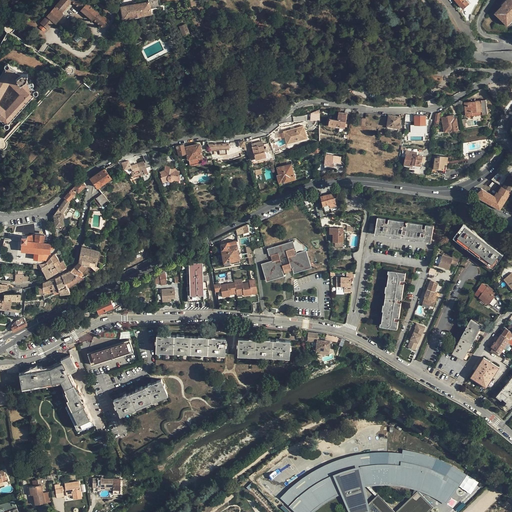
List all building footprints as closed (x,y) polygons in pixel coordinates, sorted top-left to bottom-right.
[(40,27),(45,31),(48,28),(49,29),(55,22),(57,24),(64,15),(63,14),(73,2),(104,29),(110,21),(106,17),(108,15),(102,10),(100,13),(84,0),(61,0),(42,23),(43,24),(40,27)] [(466,0),(455,0),(463,8),(469,3),(466,0)] [(511,0),(504,0),(502,4),(503,5),(495,13),(508,26),(511,21),(511,0)] [(122,7),(124,19),(147,15),(144,3),(122,7)] [(9,32),(0,47),(0,137),(2,140),(1,140),(0,140),(0,147),(0,148),(2,149),(4,149),(6,148),(7,147),(8,145),(8,143),(7,142),(6,141),(67,74),(69,75),(71,75),(73,75),(74,74),(75,73),(76,71),(76,69),(75,68),(74,66),(72,65),(71,65),(69,65),(68,66),(67,67),(66,68),(65,70),(12,32),(13,31),(14,31),(15,30),(15,29),(15,27),(15,25),(14,24),(13,23),(11,23),(10,23),(9,23),(8,24),(7,25),(6,26),(6,28),(7,30),(7,31),(9,32)] [(179,26),(182,36),(189,34),(186,24),(179,26)] [(465,103),(467,117),(488,114),(486,101),(465,103)] [(310,112),(310,121),(320,121),(320,112),(310,112)] [(330,119),(329,125),(345,128),(347,114),(339,113),(338,121),(330,119)] [(415,115),(415,126),(427,126),(426,115),(415,115)] [(389,116),(387,127),(388,127),(388,129),(398,131),(399,128),(400,129),(401,127),(402,125),(400,123),(399,123),(400,117),(389,116)] [(443,118),(446,133),(460,130),(457,118),(455,119),(455,116),(443,118)] [(284,132),(287,144),(308,139),(304,127),(284,132)] [(209,144),(211,151),(220,150),(221,154),(227,154),(228,149),(230,149),(244,147),(245,150),(247,150),(245,141),(239,142),(230,144),(217,144),(209,144)] [(176,147),(180,156),(187,154),(185,145),(176,147)] [(200,145),(187,148),(191,165),(204,162),(200,145)] [(253,147),(257,160),(267,157),(264,145),(259,147),(259,145),(253,147)] [(319,147),(309,150),(310,155),(321,152),(319,147)] [(327,155),(325,169),(328,169),(329,167),(330,167),(331,166),(340,167),(342,158),(341,158),(341,156),(331,154),(330,156),(327,155)] [(407,155),(405,165),(413,166),(413,168),(421,169),(422,166),(421,166),(423,157),(415,155),(414,157),(407,155)] [(433,169),(432,173),(447,175),(448,165),(447,165),(448,158),(436,156),(435,169),(433,169)] [(123,164),(125,170),(132,168),(131,167),(129,161),(123,164)] [(145,162),(131,167),(132,168),(133,172),(135,172),(137,177),(141,175),(142,177),(149,175),(145,162)] [(278,176),(280,182),(295,179),(292,165),(278,168),(280,175),(278,176)] [(161,178),(163,183),(169,180),(170,181),(172,181),(173,181),(174,180),(180,181),(181,176),(180,176),(180,172),(174,171),(174,170),(171,169),(171,167),(166,167),(165,171),(161,173),(162,178),(161,178)] [(306,170),(308,177),(314,175),(312,168),(306,170)] [(92,179),(99,188),(112,178),(105,169),(92,179)] [(479,192),(477,197),(492,205),(494,202),(496,203),(494,205),(501,209),(511,190),(511,176),(510,177),(501,172),(492,180),(503,186),(497,197),(488,192),(486,196),(479,192)] [(54,214),(56,226),(61,230),(65,226),(62,214),(70,205),(69,205),(71,202),(70,201),(76,194),(74,191),(76,190),(79,193),(87,187),(82,181),(72,191),(65,198),(67,199),(54,214)] [(322,197),(324,206),(330,204),(331,207),(337,205),(336,203),(340,202),(338,193),(322,197)] [(97,198),(94,200),(100,206),(108,200),(103,194),(98,199),(97,198)] [(506,203),(502,209),(511,215),(511,214),(511,211),(506,208),(507,203),(506,203)] [(316,206),(318,215),(320,215),(323,228),(330,226),(330,234),(334,234),(334,242),(336,242),(336,248),(344,248),(344,227),(336,226),(336,225),(332,226),(330,218),(325,219),(322,205),(316,206)] [(278,217),(281,224),(284,226),(287,225),(287,223),(290,221),(290,219),(298,216),(296,208),(287,211),(286,206),(282,207),(283,212),(279,214),(280,216),(278,217)] [(379,218),(377,232),(380,232),(379,234),(429,242),(429,240),(433,240),(435,226),(427,225),(426,229),(423,229),(424,225),(408,222),(408,227),(404,226),(405,222),(390,220),(390,224),(386,223),(387,219),(379,218)] [(463,226),(451,243),(492,273),(504,256),(463,226)] [(23,237),(22,252),(35,253),(35,260),(43,260),(43,259),(47,261),(50,254),(51,254),(52,250),(55,249),(56,246),(56,245),(45,243),(45,240),(46,240),(46,236),(37,235),(29,237),(23,237)] [(221,245),(226,265),(241,262),(237,241),(221,245)] [(262,264),(267,282),(285,277),(283,271),(287,270),(292,268),(294,274),(312,268),(307,251),(297,254),(293,242),(268,250),(271,261),(262,264)] [(44,287),(34,288),(35,295),(35,298),(41,297),(41,295),(44,295),(54,292),(55,295),(61,293),(72,292),(69,287),(84,278),(80,276),(82,272),(83,272),(89,266),(90,266),(91,261),(98,262),(100,251),(83,247),(80,263),(71,272),(56,279),(43,284),(44,287)] [(34,264),(34,268),(41,269),(41,271),(43,271),(44,271),(47,278),(67,267),(63,260),(61,262),(56,254),(47,263),(45,264),(43,264),(40,265),(34,264)] [(442,254),(441,257),(441,258),(440,259),(438,258),(437,258),(435,265),(450,270),(453,262),(459,264),(459,263),(460,263),(461,260),(442,254)] [(187,264),(189,302),(210,301),(211,296),(207,282),(204,282),(203,277),(208,277),(208,273),(204,273),(203,264),(187,264)] [(390,274),(383,323),(385,324),(385,327),(398,329),(399,321),(396,321),(396,318),(400,318),(402,304),(398,303),(399,299),(403,300),(405,285),(401,284),(402,281),(405,281),(406,273),(393,272),(393,274),(390,274)] [(337,278),(337,294),(342,294),(342,293),(351,293),(351,278),(355,278),(355,273),(347,273),(347,278),(337,278)] [(11,274),(10,279),(16,280),(15,283),(23,283),(24,275),(16,275),(11,274)] [(31,274),(31,283),(40,281),(38,274),(31,274)] [(214,286),(216,293),(222,292),(223,298),(231,297),(231,296),(241,294),(241,296),(245,296),(252,295),(254,304),(260,303),(256,280),(221,286),(221,284),(214,286)] [(431,282),(422,304),(434,309),(438,299),(435,298),(436,295),(435,294),(438,285),(431,282)] [(475,295),(490,306),(496,298),(494,297),(497,293),(488,287),(488,288),(483,285),(475,295)] [(163,290),(163,302),(172,302),(172,299),(176,299),(175,290),(163,290)] [(0,298),(0,309),(11,310),(21,311),(21,309),(11,308),(13,301),(21,301),(22,295),(6,295),(5,300),(3,300),(3,299),(0,298)] [(96,307),(100,315),(103,314),(106,312),(107,314),(113,311),(115,310),(111,300),(96,307)] [(12,328),(14,331),(28,325),(24,318),(16,322),(14,324),(12,328)] [(472,320),(454,353),(465,360),(468,353),(480,332),(483,326),(472,320)] [(409,347),(416,350),(419,343),(426,327),(418,324),(416,328),(417,328),(412,340),(409,347)] [(511,333),(511,334),(506,330),(500,338),(499,338),(493,348),(494,349),(492,352),(498,356),(500,353),(501,354),(511,338),(511,340),(511,341),(511,333)] [(309,333),(308,341),(313,342),(313,346),(314,347),(317,347),(317,354),(329,355),(331,342),(318,340),(319,334),(309,333)] [(226,338),(157,335),(157,351),(161,351),(161,352),(169,352),(170,351),(178,352),(178,353),(187,353),(187,352),(195,352),(195,353),(204,354),(204,353),(212,353),(212,354),(222,354),(222,353),(225,354),(226,338)] [(239,339),(238,354),(242,354),(242,355),(251,356),(251,355),(260,355),(260,356),(269,356),(269,355),(277,356),(277,357),(286,357),(286,356),(290,356),(291,341),(239,339)] [(130,340),(89,353),(92,365),(134,352),(130,340)] [(21,373),(23,388),(63,381),(64,382),(63,383),(67,392),(66,392),(69,399),(67,399),(81,428),(87,425),(94,437),(100,434),(85,402),(86,401),(79,386),(77,387),(70,373),(78,369),(71,355),(66,357),(62,359),(63,362),(50,368),(47,369),(43,369),(43,367),(37,367),(32,368),(24,371),(24,373),(23,373),(21,373)] [(485,358),(473,377),(488,387),(500,368),(485,358)] [(511,379),(497,396),(502,401),(504,399),(508,403),(507,404),(511,408),(511,407),(511,379)] [(162,380),(114,400),(120,414),(124,413),(124,414),(132,410),(132,409),(140,406),(140,407),(149,403),(148,402),(155,399),(156,400),(165,396),(164,395),(168,394),(162,380)] [(402,453),(404,453),(404,452),(414,454),(424,456),(423,458),(430,460),(431,458),(436,460),(443,464),(449,466),(448,468),(454,471),(455,470),(460,472),(464,475),(448,498),(441,494),(443,491),(438,489),(437,491),(432,489),(427,487),(422,484),(420,489),(419,491),(433,497),(446,505),(467,474),(454,466),(441,460),(424,454),(413,451),(402,449),(402,453)] [(350,511),(335,475),(341,473),(351,470),(358,468),(366,505),(368,504),(364,487),(366,487),(376,496),(378,494),(370,486),(386,485),(400,486),(414,490),(415,487),(408,486),(400,484),(400,482),(395,481),(395,484),(386,483),(379,483),(379,481),(374,481),(374,483),(366,484),(361,456),(371,454),(371,457),(378,456),(377,454),(387,454),(397,455),(397,457),(403,458),(404,453),(402,453),(388,452),(377,451),(360,453),(344,457),(336,460),(326,464),(327,466),(339,493),(341,495),(341,494),(348,511),(350,511)] [(418,511),(419,511),(428,511),(434,507),(419,492),(419,491),(420,489),(422,484),(427,487),(432,489),(437,491),(438,489),(443,491),(441,494),(448,498),(464,475),(460,472),(455,470),(454,471),(448,468),(449,466),(443,464),(436,460),(431,458),(430,460),(423,458),(424,456),(414,454),(404,452),(404,453),(403,458),(397,457),(397,455),(387,454),(377,454),(378,456),(371,457),(371,454),(361,456),(366,484),(374,483),(374,481),(379,481),(379,483),(386,483),(395,484),(395,481),(400,482),(400,484),(408,486),(415,487),(414,490),(412,496),(396,511),(394,511),(378,494),(376,496),(368,504),(366,505),(358,468),(351,470),(341,473),(335,475),(350,511),(418,511)] [(341,495),(339,493),(332,496),(331,494),(327,497),(328,499),(323,501),(314,508),(313,506),(309,510),(311,511),(310,511),(299,511),(284,498),(289,492),(291,490),(293,492),(298,488),(296,486),(297,485),(307,478),(312,474),(314,476),(319,473),(317,471),(327,466),(326,464),(313,471),(299,480),(286,492),(281,498),(295,511),(313,511),(314,511),(325,503),(336,497),(341,495)] [(284,498),(299,511),(310,511),(311,511),(309,510),(313,506),(314,508),(323,501),(328,499),(327,497),(331,494),(332,496),(339,493),(327,466),(317,471),(319,473),(314,476),(312,474),(307,478),(297,485),(296,486),(298,488),(293,492),(291,490),(289,492),(284,498)] [(269,474),(271,479),(281,474),(279,469),(269,474)] [(93,478),(93,488),(98,488),(98,487),(105,487),(105,490),(113,490),(113,494),(121,494),(121,479),(104,478),(104,477),(97,477),(97,478),(93,478)] [(37,505),(46,503),(46,502),(52,501),(50,492),(44,493),(42,485),(40,485),(39,480),(33,481),(34,486),(31,487),(32,495),(35,495),(37,505)] [(61,485),(56,486),(58,498),(65,496),(64,491),(67,490),(68,498),(74,497),(75,499),(83,498),(80,482),(66,484),(66,487),(64,487),(64,488),(61,489),(61,485)] [(510,501),(504,496),(499,501),(506,507),(510,501)] [(0,504),(0,511),(18,507),(15,500),(0,504)]
